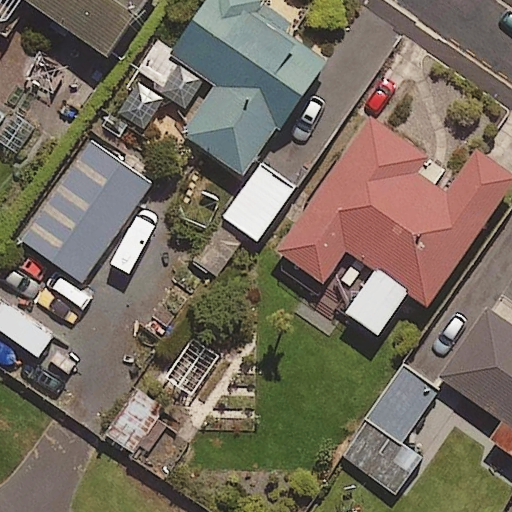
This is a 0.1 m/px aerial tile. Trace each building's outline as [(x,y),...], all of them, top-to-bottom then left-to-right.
[(141,0),(0,0),(0,26),(1,27),(19,0),(37,0),(108,48),(141,0)] [(199,0),(171,38),(165,33),(137,70),(193,112),(183,124),(243,169),(326,58),(248,0),(199,0)] [(423,147),(368,109),(276,243),(322,275),(346,241),(375,261),(345,305),(376,326),(406,283),(426,297),(511,172),(511,168),(470,140),(441,182),(412,163),(423,147)] [(152,178),(94,137),(23,236),(81,278),(152,178)] [(295,180),(261,157),(223,211),(257,235),(295,180)] [(511,318),(477,293),(428,361),(506,418),(494,434),(511,446),(511,318)] [(51,334),(0,297),(0,326),(38,353),(51,334)] [(222,350),(193,332),(164,378),(192,396),(222,350)] [(437,387),(401,363),(341,453),(396,490),(420,453),(401,440),(437,387)] [(162,406),(138,388),(108,430),(132,448),(162,406)]
